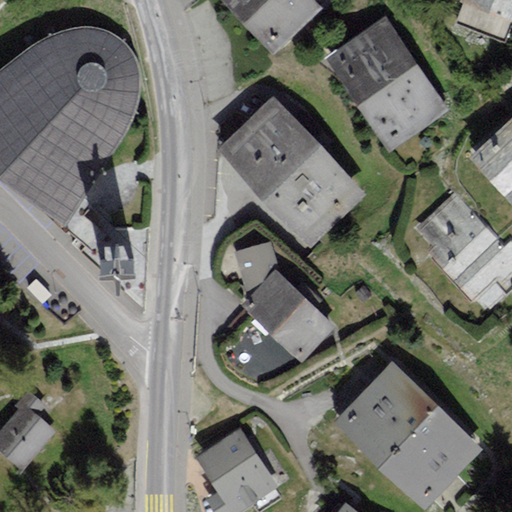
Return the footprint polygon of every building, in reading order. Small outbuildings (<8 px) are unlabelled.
[(300,0),(212,0),(261,53),(309,9),(300,0)] [(511,13),(511,0),(450,0),(449,4),(509,24),(511,13)] [(377,16),(317,55),(378,151),(439,112),(377,16)] [(95,25),(72,25),(37,38),(0,63),(0,174),(55,225),(131,107),(138,90),(133,62),(118,40),(95,25)] [(358,191),(268,102),(215,156),(304,245),(358,191)] [(511,111),(452,159),(511,223),(511,111)] [(498,245),(452,196),(409,231),(423,249),(414,254),(465,308),(472,303),(483,314),(511,290),(511,247),(504,239),(498,245)] [(267,244),(228,255),(240,296),(230,308),(294,367),(330,331),(313,314),(321,307),(297,282),(288,291),(275,275),(267,244)] [(129,252),(102,257),(109,290),(135,285),(129,252)] [(414,511),(471,451),(382,370),(323,435),(408,511),(414,511)] [(15,412),(0,430),(0,460),(20,476),(54,434),(36,422),(45,411),(24,395),(12,409),(15,412)] [(234,436),(191,464),(209,497),(196,504),(201,511),(241,511),(272,495),(234,436)]
